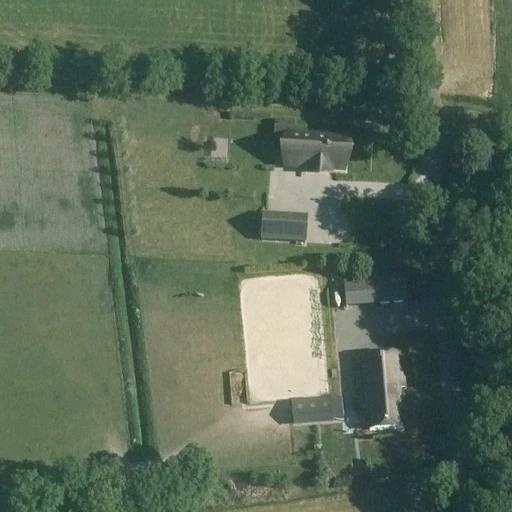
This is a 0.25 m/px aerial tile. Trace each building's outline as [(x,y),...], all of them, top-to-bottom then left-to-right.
[(288,131),(287,147),(286,168),(309,169),(309,172),(329,173),(329,171),(343,171),(344,139),(305,137),(305,132),(288,131)] [(236,164),(236,145),(216,145),(216,164),(236,164)] [(262,217),(261,242),(281,243),(305,244),(306,220),(282,219),(262,217)] [(376,281),(378,307),(406,305),(405,279),(376,281)] [(367,408),(369,433),(399,431),(396,389),(403,388),(401,357),(358,360),(361,409),(367,408)] [(341,413),(340,400),(331,401),(332,413),(341,413)] [(331,421),(329,401),(291,404),(293,425),(331,421)]
